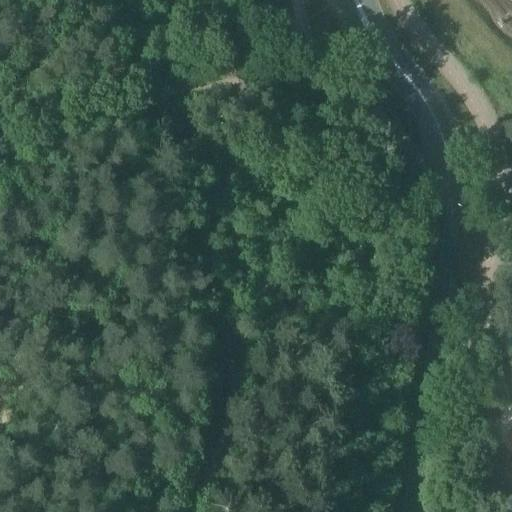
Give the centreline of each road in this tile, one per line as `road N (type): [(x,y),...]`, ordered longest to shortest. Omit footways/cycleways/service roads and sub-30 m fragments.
road 1 (unknown): [(190,511),(230,384),(204,272),(204,213),(217,178),(279,94),(244,81),(246,0)]
road 2 (secondary): [(401,511),(449,178),(437,121),(406,76)]
